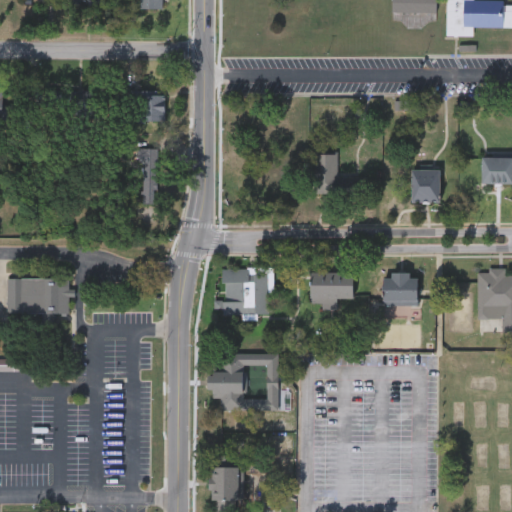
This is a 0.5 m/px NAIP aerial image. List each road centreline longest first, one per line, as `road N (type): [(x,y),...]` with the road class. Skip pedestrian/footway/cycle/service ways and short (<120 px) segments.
road 1 (tertiary): [(203,0),(205,203),(182,295),(172,500)]
road 2 (residential): [(199,240),(221,249),(511,246)]
road 3 (residential): [(511,229),(199,240)]
road 4 (residential): [(205,50),(0,50)]
